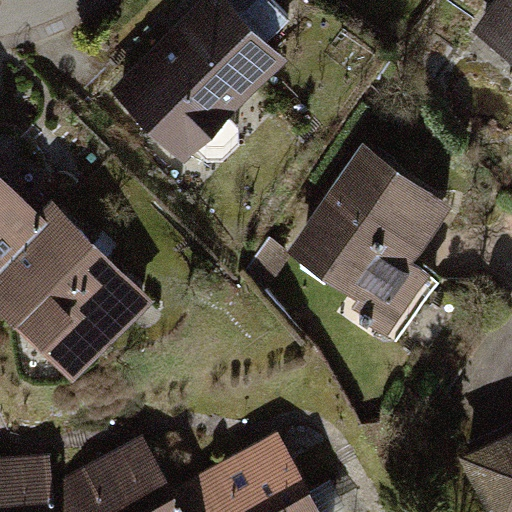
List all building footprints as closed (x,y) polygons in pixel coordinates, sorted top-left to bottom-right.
[(224,0),(194,0),(107,90),(183,163),(285,58),(224,0)] [(511,0),(509,0),(484,39),(511,57),(511,0)] [(358,125),(288,226),(377,288),(365,305),(387,320),(431,256),(412,243),(450,188),(358,125)] [(0,260),(45,215),(0,169),(0,260)] [(45,215),(0,260),(0,296),(81,377),(158,301),(59,201),(45,215)] [(511,511),(511,424),(465,446),(491,511),(511,511)] [(325,511),(284,439),(175,502),(180,511),(325,511)] [(180,511),(175,502),(146,450),(56,505),(56,511),(180,511)] [(56,511),(56,505),(54,471),(0,474),(0,511),(56,511)]
